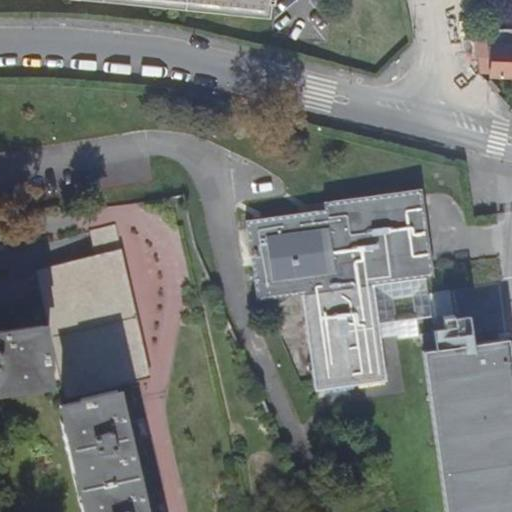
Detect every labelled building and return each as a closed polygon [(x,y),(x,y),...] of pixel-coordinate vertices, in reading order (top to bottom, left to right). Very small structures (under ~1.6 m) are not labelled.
[(269,0),(136,0),(262,11),(262,0),(265,0),(269,0)] [(490,31),(476,30),(475,54),(492,55),(492,73),(511,74),(511,46),(489,45),(490,31)] [(301,293),(372,284),(426,276),(432,275),(431,264),(421,196),(420,188),(323,201),(324,209),(245,220),(256,299),(301,293)] [(91,243),(95,258),(35,272),(64,399),(149,380),(120,253),(114,228),(89,234),(91,243)] [(372,284),(301,293),(314,389),(385,379),(372,284)] [(0,390),(28,386),(45,384),(42,364),(45,363),(39,327),(36,328),(0,333),(0,390)] [(422,349),(444,511),(511,511),(511,384),(505,337),(422,349)] [(139,508),(125,445),(136,441),(133,428),(122,430),(114,395),(78,403),(79,405),(58,410),(80,511),(151,511),(150,506),(139,508)]
